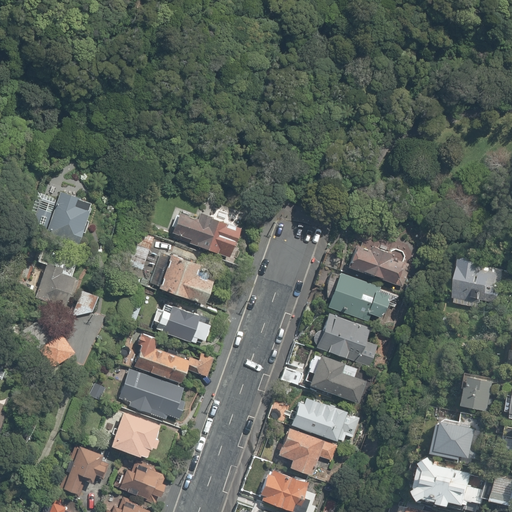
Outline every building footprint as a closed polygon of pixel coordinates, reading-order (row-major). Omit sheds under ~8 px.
[(97,200),(59,189),(46,232),(84,243),(97,200)] [(240,226),(185,208),(174,239),(229,258),(240,226)] [(371,249),(355,243),(348,267),(404,284),(410,264),(392,256),(393,250),(373,245),(371,249)] [(202,263),(164,251),(152,287),(206,304),(214,279),(198,274),(202,263)] [(504,265),(462,256),(452,301),(495,310),(504,265)] [(77,269),(50,260),(36,299),(64,309),(77,269)] [(392,291),(339,273),(327,306),(380,324),(392,291)] [(204,316),(168,302),(158,326),(194,340),(204,316)] [(369,326),(328,312),(316,346),(370,364),(377,343),(365,339),(369,326)] [(74,350),(44,313),(21,332),(55,365),(74,350)] [(217,356),(146,331),(135,363),(184,379),(189,366),(211,373),(217,356)] [(343,363),(318,354),(307,384),(357,401),(364,380),(340,370),(343,363)] [(304,373),(284,366),(280,379),(299,385),(304,373)] [(188,386),(133,367),(121,401),(170,418),(171,414),(182,418),(188,400),(184,398),(188,386)] [(493,377),(468,373),(462,407),(487,411),(493,377)] [(305,402),(297,399),(291,422),(343,441),(345,434),(353,435),(359,416),(307,394),(305,402)] [(290,405),(274,399),(267,417),(283,423),(290,405)] [(163,423),(125,411),(114,444),(152,457),(163,423)] [(477,425),(440,419),(434,453),(471,459),(477,425)] [(339,444),(288,425),(278,451),(288,458),(288,464),(314,474),(318,453),(334,459),(339,444)] [(105,453),(81,443),(64,486),(80,493),(86,479),(95,481),(99,472),(105,474),(109,463),(103,461),(105,453)] [(172,473),(134,457),(122,485),(161,500),(172,473)] [(470,470),(422,458),(412,498),(461,510),(470,470)] [(309,480),(270,467),(260,496),(305,511),(313,511),(316,503),(313,502),(316,492),(306,488),(309,480)] [(511,477),(498,474),(490,501),(511,505),(511,477)] [(157,511),(159,509),(119,493),(110,511),(157,511)] [(256,502),(239,495),(235,504),(252,511),(256,502)] [(75,511),(77,509),(53,496),(46,511),(75,511)]
